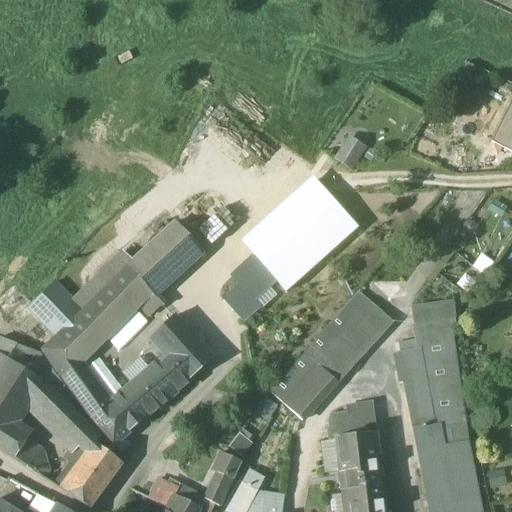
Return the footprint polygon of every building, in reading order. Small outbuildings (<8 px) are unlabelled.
[(440,162),(449,139),(422,129),(413,151),(440,162)] [(350,134),(334,157),(351,170),(368,146),(350,134)] [(467,170),(491,169),(490,148),(466,149),(467,170)] [(308,182),(240,242),(254,258),(276,283),(287,295),(355,234),(308,182)] [(176,224),(129,268),(150,291),(156,297),(203,254),(176,224)] [(276,283),(254,258),(231,278),(239,287),(254,303),(276,283)] [(57,338),(43,352),(62,377),(78,362),(136,305),(150,291),(129,268),(83,313),(57,338)] [(54,284),(29,309),(57,338),(83,313),(54,284)] [(254,303),(239,287),(223,302),(244,324),(260,309),(254,303)] [(150,291),(136,305),(145,315),(154,314),(163,305),(156,297),(150,291)] [(358,294),(271,394),(302,422),(391,324),(358,294)] [(453,302),(413,308),(416,325),(448,319),(455,318),(453,302)] [(213,360),(174,317),(152,338),(172,360),(190,381),(213,360)] [(448,319),(416,325),(419,341),(397,345),(399,354),(399,355),(421,352),(426,380),(427,386),(431,412),(461,406),(448,319)] [(74,400),(40,354),(3,340),(0,343),(0,355),(7,361),(42,382),(66,406),(74,400)] [(421,352),(399,355),(399,354),(394,355),(400,385),(426,380),(421,352)] [(156,366),(109,405),(129,432),(190,381),(172,360),(160,370),(156,366)] [(0,371),(0,444),(12,426),(28,402),(42,382),(7,361),(0,371)] [(109,405),(78,362),(62,377),(92,419),(109,405)] [(66,406),(42,382),(28,402),(33,403),(57,428),(72,413),(66,406)] [(427,386),(405,390),(410,415),(431,412),(427,386)] [(268,419),(277,403),(265,398),(257,413),(268,419)] [(370,404),(347,408),(351,438),(374,434),(370,404)] [(129,432),(109,405),(92,419),(112,446),(129,432)] [(431,412),(410,415),(429,511),(478,511),(469,459),(466,443),(467,443),(461,406),(431,412)] [(98,438),(72,413),(57,428),(74,444),(85,455),(93,445),(98,438)] [(24,434),(12,426),(0,444),(0,451),(14,460),(26,441),(27,441),(24,434)] [(349,427),(327,429),(328,440),(350,438),(349,427)] [(350,438),(334,440),(342,511),(383,511),(374,434),(351,438),(350,438)] [(239,435),(228,450),(237,456),(248,441),(239,435)] [(75,468),(59,490),(89,510),(122,466),(95,445),(99,439),(98,438),(93,445),(85,455),(75,468)] [(43,452),(26,441),(14,460),(43,480),(49,471),(43,452)] [(74,444),(63,460),(75,468),(85,455),(74,444)] [(242,463),(218,453),(210,471),(217,474),(231,481),(233,482),(242,463)] [(231,481),(217,474),(205,501),(215,506),(219,507),(231,481)] [(204,498),(169,479),(167,483),(158,478),(147,500),(161,506),(170,490),(176,494),(174,497),(198,509),(203,500),(204,498)] [(257,491),(242,483),(224,511),(247,511),(257,492),(257,491)] [(170,490),(161,506),(167,509),(174,497),(176,494),(170,490)] [(281,511),(284,496),(257,492),(247,511),(281,511)] [(174,497),(167,509),(167,510),(171,511),(196,511),(198,509),(174,497)] [(205,501),(203,500),(198,509),(196,511),(211,511),(215,506),(205,501)]
